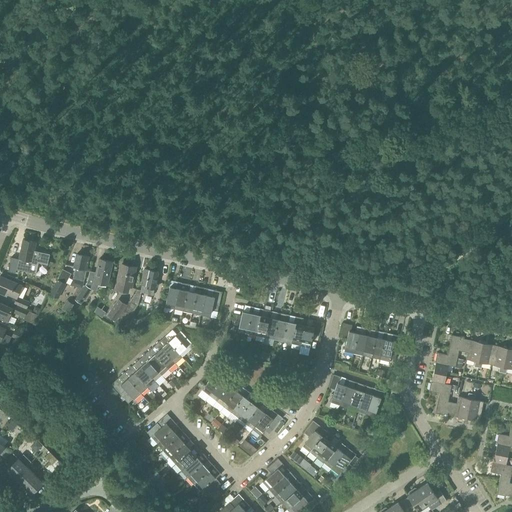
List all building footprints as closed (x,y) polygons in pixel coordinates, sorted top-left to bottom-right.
[(19,259),(17,269),(35,274),(38,263),(47,265),(49,254),(34,251),(36,243),(23,240),(19,259)] [(76,268),(73,279),(84,281),(87,268),(90,258),(76,254),(73,267),(76,268)] [(87,283),(85,286),(91,289),(97,290),(98,284),(107,285),(109,278),(113,262),(100,259),(96,273),(90,272),(87,283)] [(10,261),(7,273),(15,274),(18,263),(10,261)] [(117,284),(116,289),(119,289),(123,291),(127,291),(128,287),(130,287),(135,267),(121,264),(117,284)] [(142,277),(141,285),(142,285),(141,290),(142,291),(145,292),(145,293),(153,295),(154,289),(155,289),(155,288),(157,287),(157,284),(156,283),(159,272),(149,270),(144,269),(142,277)] [(63,270),(50,294),(58,298),(71,274),(63,270)] [(0,276),(0,293),(4,295),(4,293),(16,298),(13,304),(26,309),(29,302),(17,297),(22,286),(0,276)] [(166,287),(164,293),(168,294),(165,308),(174,310),(175,305),(179,289),(180,290),(182,283),(177,282),(177,283),(168,281),(166,287)] [(175,305),(174,310),(183,312),(184,307),(188,291),(189,292),(191,285),(182,283),(180,290),(179,289),(175,305)] [(85,285),(75,300),(81,304),(91,289),(85,286),(85,285)] [(184,307),(183,312),(192,314),(193,309),(197,293),(198,294),(200,287),(195,286),(194,293),(189,292),(188,291),(184,307)] [(193,309),(192,314),(201,316),(202,311),(206,295),(207,296),(208,289),(204,288),(203,295),(198,294),(197,293),(193,309)] [(136,292),(122,312),(129,317),(130,316),(138,304),(142,291),(141,290),(137,289),(136,292)] [(202,311),(201,316),(210,318),(211,317),(212,310),(213,305),(219,306),(222,292),(213,290),(212,297),(207,296),(206,295),(202,311)] [(66,299),(61,306),(68,311),(73,303),(66,299)] [(118,299),(107,316),(115,322),(126,305),(118,299)] [(0,303),(0,318),(8,322),(12,315),(10,314),(12,310),(7,308),(8,307),(0,303)] [(16,305),(12,313),(24,317),(23,320),(33,324),(37,314),(27,310),(16,305)] [(243,312),(238,332),(247,334),(248,329),(252,314),(253,314),(255,308),(250,307),(249,313),(243,312)] [(248,329),(247,334),(256,336),(257,331),(261,316),(262,316),(263,310),(259,309),(258,315),(253,314),(252,314),(248,329)] [(257,331),(256,336),(264,338),(265,338),(266,333),(270,318),(271,318),(272,312),(268,311),(267,317),(262,316),(261,316),(257,331)] [(266,333),(265,338),(274,340),(275,335),(279,320),(280,320),(281,314),(277,313),(276,319),(271,318),(270,318),(266,333)] [(275,335),(274,340),(283,342),(284,337),(287,322),(289,322),(290,316),(286,315),(285,321),(280,320),(279,320),(275,335)] [(284,337),(283,342),(292,344),(293,339),(296,324),(298,324),(299,318),(295,317),(293,323),(289,322),(287,322),(284,337)] [(293,339),(292,344),(301,346),(302,341),(305,326),(307,326),(308,320),(304,319),(302,325),(298,324),(296,324),(293,339)] [(302,341),(301,346),(310,348),(313,335),(319,337),(322,323),(313,321),(311,327),(307,326),(305,326),(302,341)] [(343,323),(340,337),(347,339),(344,352),(353,354),(354,349),(355,349),(358,333),(360,334),(361,327),(357,326),(355,333),(349,331),(350,325),(343,323)] [(0,327),(0,343),(6,347),(10,338),(3,335),(5,330),(0,327)] [(354,349),(353,354),(362,356),(363,351),(364,351),(367,335),(369,336),(370,329),(366,329),(364,335),(360,334),(358,333),(355,349),(354,349)] [(15,330),(12,337),(23,342),(26,335),(15,330)] [(170,341),(169,342),(179,354),(182,357),(194,346),(180,331),(177,335),(172,330),(169,333),(173,338),(170,341)] [(363,351),(362,356),(371,358),(372,353),(373,353),(376,338),(378,338),(379,331),(375,331),(373,337),(369,336),(367,335),(364,351),(363,351)] [(372,353),(371,358),(380,360),(381,355),(385,340),(386,340),(388,333),(384,333),(382,339),(378,338),(376,338),(373,353),(372,353)] [(381,355),(380,360),(390,362),(392,353),(396,354),(401,336),(393,335),(391,341),(386,340),(385,340),(381,355)] [(452,335),(447,355),(457,357),(459,351),(467,353),(470,340),(460,338),(461,337),(452,335)] [(163,347),(162,348),(173,360),(175,363),(182,357),(179,354),(169,342),(170,341),(165,336),(162,339),(167,344),(163,347)] [(470,340),(467,353),(466,360),(475,362),(474,367),(477,368),(483,343),(470,340)] [(156,353),(155,354),(166,366),(168,369),(175,363),(173,360),(162,348),(163,347),(159,342),(155,345),(160,350),(156,353)] [(495,346),(483,343),(477,368),(481,369),(482,363),(491,365),(495,346)] [(507,348),(495,346),(491,365),(500,367),(499,372),(502,373),(507,348)] [(149,359),(148,360),(159,372),(162,375),(168,369),(166,366),(155,354),(156,353),(152,348),(149,351),(153,356),(149,359)] [(511,349),(507,348),(502,373),(506,374),(507,369),(511,369),(511,349)] [(41,350),(35,359),(40,362),(46,354),(41,350)] [(436,362),(434,372),(446,375),(448,366),(455,367),(457,357),(447,355),(437,353),(435,362),(436,362)] [(143,365),(141,366),(152,378),(152,379),(155,382),(162,375),(159,372),(148,360),(149,359),(145,355),(142,357),(146,362),(143,365)] [(136,372),(135,372),(145,385),(148,388),(155,382),(152,379),(152,378),(141,366),(143,365),(138,361),(135,363),(139,368),(136,372)] [(129,378),(128,379),(139,391),(138,391),(141,394),(148,388),(145,385),(135,372),(136,372),(131,367),(128,370),(132,374),(129,378)] [(215,374),(202,390),(210,396),(222,380),(223,380),(227,375),(224,373),(220,370),(216,375),(215,374)] [(444,384),(446,375),(434,372),(432,382),(430,382),(429,391),(439,393),(449,396),(451,385),(444,384)] [(117,380),(111,385),(121,395),(128,403),(133,399),(134,400),(141,394),(138,391),(139,391),(128,379),(129,378),(125,373),(121,376),(126,381),(121,385),(117,380)] [(222,380),(210,396),(217,401),(217,402),(229,385),(230,386),(234,381),(231,378),(227,375),(223,380),(222,380)] [(333,375),(329,388),(335,390),(331,403),(340,406),(341,401),(346,386),(348,387),(350,380),(346,379),(344,385),(339,383),(341,377),(333,375)] [(229,385),(217,402),(224,407),(237,391),(238,392),(242,387),(238,384),(234,381),(230,386),(229,385)] [(341,401),(340,406),(348,409),(350,404),(355,389),(356,390),(358,383),(354,382),(352,388),(348,387),(346,386),(341,401)] [(111,385),(105,390),(113,398),(118,394),(111,385)] [(350,404),(348,409),(357,412),(358,407),(364,392),(365,393),(367,386),(363,385),(361,391),(356,390),(355,389),(350,404)] [(358,407),(357,412),(365,415),(367,410),(372,395),(374,396),(376,389),(372,388),(370,394),(365,393),(364,392),(358,407)] [(237,391),(224,407),(231,413),(244,396),(245,397),(249,392),(245,390),(242,395),(238,392),(237,391)] [(367,410),(365,415),(375,418),(381,398),(382,398),(384,392),(380,391),(378,397),(374,396),(372,395),(367,410)] [(444,414),(454,416),(457,404),(448,402),(449,396),(439,393),(435,413),(444,415),(444,414)] [(458,397),(457,404),(454,416),(467,419),(472,394),(468,393),(467,399),(458,397)] [(472,394),(467,419),(479,422),(483,402),(474,400),(475,395),(472,394)] [(244,396),(231,413),(238,418),(251,402),(252,403),(256,398),(253,395),(249,400),(245,397),(244,396)] [(251,402),(238,418),(239,419),(246,424),(258,408),(259,409),(263,404),(260,401),(256,406),(252,403),(251,402)] [(194,402),(190,407),(196,412),(200,407),(194,402)] [(258,408),(246,424),(253,430),(266,414),(267,414),(271,409),(267,406),(263,412),(259,409),(258,408)] [(266,414),(253,430),(260,435),(264,430),(269,434),(273,429),(282,418),(274,412),(271,409),(267,414),(266,414)] [(167,414),(147,432),(157,444),(160,441),(172,430),(173,431),(178,427),(175,423),(170,428),(166,423),(171,419),(167,414)] [(215,420),(212,424),(217,429),(221,425),(215,420)] [(309,437),(308,439),(302,446),(309,452),(312,449),(322,436),(323,437),(327,432),(324,429),(320,435),(317,432),(320,428),(313,423),(305,433),(309,437)] [(25,438),(30,433),(26,430),(21,435),(25,438)] [(160,441),(157,444),(163,451),(166,448),(178,437),(179,438),(184,433),(181,430),(176,435),(173,431),(172,430),(160,441)] [(34,436),(30,433),(25,438),(29,442),(34,436)] [(511,447),(511,436),(509,436),(498,434),(496,443),(497,443),(495,453),(508,456),(510,447),(511,447)] [(309,452),(317,458),(319,455),(329,442),(330,443),(334,438),(331,435),(327,440),(323,437),(322,436),(312,449),(309,452)] [(163,451),(159,454),(165,461),(169,457),(172,454),(173,454),(184,444),(185,445),(190,440),(188,437),(183,442),(179,438),(178,437),(166,448),(163,451)] [(42,446),(36,441),(30,446),(36,452),(42,446)] [(317,458),(324,463),(326,460),(337,447),(338,448),(342,443),(338,441),(334,446),(330,443),(329,442),(319,455),(317,458)] [(172,454),(169,457),(175,464),(179,461),(191,450),(192,452),(196,447),(194,444),(189,448),(185,445),(184,444),(173,454),(172,454)] [(252,446),(248,452),(252,456),(256,449),(252,446)] [(324,463),(331,469),(334,466),(344,453),(345,454),(349,449),(345,446),(341,451),(338,448),(337,447),(326,460),(324,463)] [(179,461),(175,464),(181,471),(185,468),(197,457),(198,458),(203,454),(200,451),(195,455),(192,452),(191,450),(179,461)] [(45,457),(48,461),(53,456),(50,452),(45,457)] [(356,455),(353,452),(349,457),(345,454),(344,453),(334,466),(331,469),(339,475),(351,459),(352,460),(356,455)] [(490,472),(500,475),(511,477),(511,470),(511,466),(506,465),(508,456),(495,453),(493,463),(492,463),(490,472)] [(18,458),(7,470),(15,478),(27,467),(31,463),(22,455),(18,458)] [(53,456),(48,461),(52,465),(57,460),(53,456)] [(349,464),(352,467),(359,459),(355,456),(349,464)] [(185,468),(181,471),(187,478),(191,475),(203,464),(204,465),(209,461),(206,457),(201,462),(198,458),(197,457),(185,468)] [(139,460),(133,465),(139,471),(145,466),(139,460)] [(271,475),(262,482),(269,489),(272,486),(284,475),(285,476),(290,472),(287,469),(286,470),(282,473),(280,470),(284,467),(278,460),(267,470),(271,475)] [(191,475),(187,478),(193,485),(197,482),(209,471),(210,472),(215,467),(212,464),(207,469),(204,465),(203,464),(191,475)] [(146,467),(141,472),(147,477),(151,473),(154,470),(148,465),(146,467)] [(15,478),(23,487),(35,475),(27,467),(15,478)] [(197,482),(193,485),(194,485),(200,491),(205,487),(210,493),(220,484),(216,479),(221,474),(218,471),(213,476),(210,472),(209,471),(197,482)] [(43,483),(35,475),(23,487),(31,495),(43,483)] [(272,486),(269,489),(275,496),(278,493),(290,482),(291,483),(296,479),(293,476),(288,480),(285,476),(284,475),(272,486)] [(511,483),(509,483),(511,477),(500,475),(496,494),(505,496),(506,495),(511,496),(511,483)] [(278,493),(275,496),(281,503),(284,500),(296,489),(297,490),(302,486),(299,483),(295,487),(291,483),(290,482),(278,493)] [(427,483),(417,489),(428,505),(429,505),(432,510),(441,504),(446,501),(440,491),(439,491),(435,494),(432,491),(427,483)] [(284,500),(281,503),(287,510),(290,506),(290,507),(302,496),(303,497),(308,493),(305,489),(301,494),(297,490),(296,489),(284,500)] [(408,495),(408,496),(409,497),(415,507),(410,510),(411,511),(418,511),(428,505),(417,489),(417,490),(415,489),(409,493),(408,495)] [(239,494),(218,511),(243,511),(245,511),(246,511),(250,507),(248,504),(243,508),(239,504),(244,500),(239,494)] [(290,506),(287,510),(288,511),(289,511),(298,511),(303,508),(307,504),(309,503),(309,504),(314,499),(312,496),(307,501),(303,497),(302,496),(290,507),(290,506)] [(398,502),(388,509),(389,511),(411,511),(410,510),(407,511),(403,511),(399,504),(398,502)]
